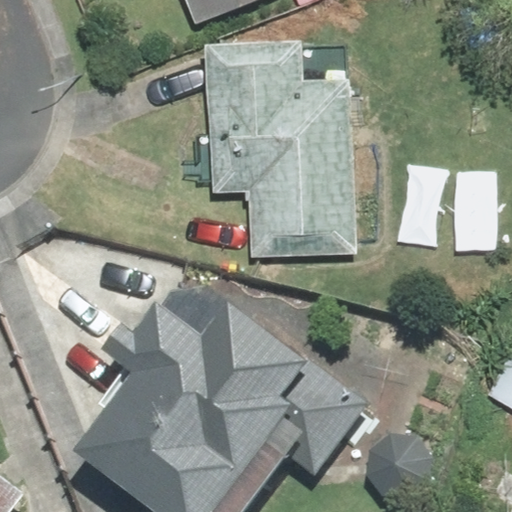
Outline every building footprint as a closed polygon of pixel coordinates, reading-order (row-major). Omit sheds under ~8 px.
[(182,0),(194,29),(264,0),(182,0)] [(350,259),(347,81),(296,82),(296,40),(208,42),(210,188),(248,187),(249,261),(350,259)] [(133,511),(255,511),(299,451),(326,471),(365,417),(220,312),(194,348),(158,322),(114,384),(128,394),(74,469),(133,511)] [(511,352),(486,393),(511,409),(511,352)] [(364,462),(362,468),(361,474),(362,480),(363,486),(366,492),(369,498),(374,502),(379,506),(384,509),(390,511),(397,511),(403,511),(409,510),(415,507),(420,504),(425,500),(429,495),(432,489),(433,483),(434,476),(434,470),(433,464),(430,458),(427,453),(422,448),(417,444),(412,441),(405,440),(399,439),(393,439),(387,441),(381,443),(375,446),(371,451),(367,456),(364,462)] [(0,484),(0,511),(12,511),(21,501),(0,484)]
